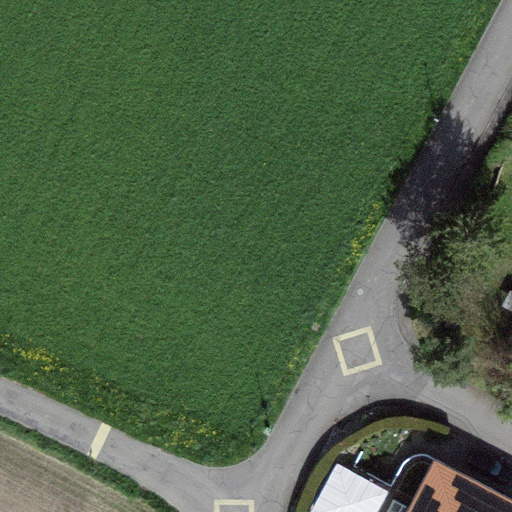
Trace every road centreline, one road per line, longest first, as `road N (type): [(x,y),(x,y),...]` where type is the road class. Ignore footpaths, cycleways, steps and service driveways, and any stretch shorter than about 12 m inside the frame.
road 1 (residential): [(511,34),(349,357)]
road 2 (residential): [(222,511),(146,465),(0,403)]
road 3 (residential): [(349,357),(245,511)]
road 4 (residential): [(349,357),(511,439)]
